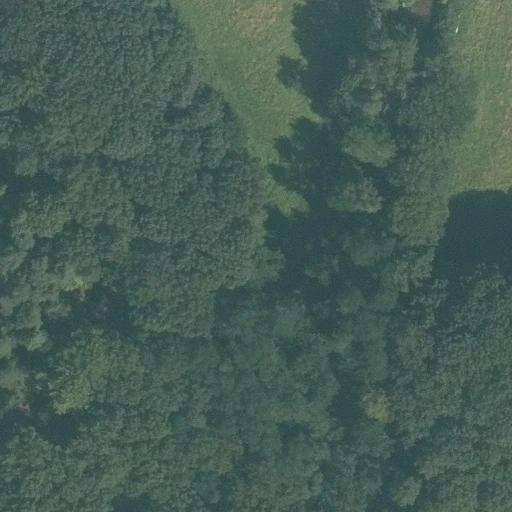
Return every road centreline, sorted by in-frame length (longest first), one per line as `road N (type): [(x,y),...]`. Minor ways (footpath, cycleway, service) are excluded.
road 1 (unclassified): [(295,511),(46,110),(2,0)]
road 2 (track): [(0,484),(137,262)]
